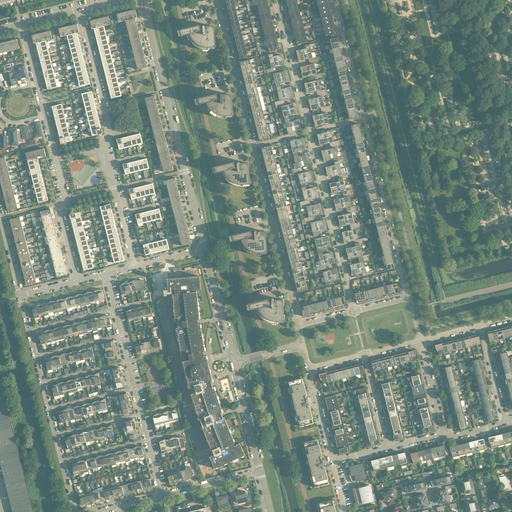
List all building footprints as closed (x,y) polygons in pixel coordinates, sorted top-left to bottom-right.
[(135,10),(116,14),(118,23),(125,21),(135,18),(137,18),(135,10)] [(90,21),(92,29),(94,29),(104,26),(110,25),(108,16),(90,21)] [(60,37),(67,36),(67,35),(77,33),(79,32),(77,24),(58,29),(60,37)] [(187,28),(186,28),(186,29),(184,29),(180,30),(181,37),(185,36),(188,35),(188,36),(189,38),(189,39),(190,40),(191,41),(192,42),(193,43),(194,44),(195,46),(196,46),(198,47),(199,48),(201,49),(202,49),(203,49),(204,50),(205,50),(206,50),(207,50),(209,50),(209,47),(214,47),(215,47),(213,27),(207,27),(207,30),(205,30),(205,27),(205,26),(204,26),(203,26),(202,26),(202,27),(202,29),(199,30),(198,25),(198,26),(195,26),(187,28)] [(335,29),(324,32),(326,38),(328,38),(327,37),(336,34),(335,29)] [(34,44),(36,43),(46,41),(52,39),(50,31),(32,35),(34,44)] [(306,36),(295,39),(296,42),(296,44),(300,43),(301,45),(307,43),(306,36)] [(278,43),(267,46),(269,53),(276,51),(275,49),(280,48),(279,48),(279,46),(278,46),(278,43)] [(298,50),(299,56),(311,53),(310,48),(315,46),(314,43),(305,46),(306,48),(298,50)] [(246,51),(238,53),(239,56),(238,56),(239,60),(248,58),(246,51)] [(313,58),(311,53),(299,56),(301,61),(308,59),(309,62),(319,60),(318,57),(313,58)] [(282,60),(281,55),(273,57),(272,54),(263,56),(264,59),(269,58),(270,63),(282,60)] [(276,67),(283,66),(282,60),(270,63),(271,68),(266,70),(267,73),(277,70),(276,67)] [(315,69),(314,64),(319,63),(319,60),(309,62),(310,65),(302,67),(303,72),(315,69)] [(28,79),(24,65),(16,67),(20,81),(28,79)] [(315,69),(303,72),(305,78),(312,76),(313,78),(323,76),(322,73),(317,74),(315,69)] [(286,76),(285,71),(277,73),(277,70),(267,73),(268,76),(273,74),(274,79),(286,76)] [(14,85),(11,74),(5,75),(8,87),(14,85)] [(280,84),(288,82),(286,76),(274,79),(275,85),(270,86),(271,87),(271,89),(281,86),(280,84)] [(306,83),(308,88),(319,85),(318,80),(323,79),(323,76),(313,78),(314,81),(306,83)] [(319,85),(308,88),(309,94),(316,92),(317,95),(327,92),(326,89),(321,90),(319,85)] [(290,93),(289,87),(281,89),(281,86),(271,89),(272,92),(277,91),(278,96),(290,93)] [(310,99),(312,105),(324,102),(322,96),(327,95),(327,92),(317,95),(318,97),(310,99)] [(290,93),(278,96),(280,101),(274,102),(275,105),(285,103),(284,100),(292,98),(290,93)] [(204,96),(204,97),(203,97),(204,97),(201,98),(197,99),(198,105),(202,104),(205,103),(206,105),(206,106),(207,107),(207,109),(208,109),(209,110),(210,112),(211,113),(212,114),(213,115),(215,116),(216,116),(218,117),(219,117),(220,118),(221,118),(222,118),(223,118),(224,118),(225,118),(226,118),(226,116),(232,115),(232,116),(231,95),(224,95),(224,98),(222,98),(222,95),(222,94),(221,94),(220,94),(219,95),(219,97),(216,98),(215,94),(209,95),(204,97),(204,96)] [(324,102),(312,105),(313,110),(321,108),(321,111),(331,108),(330,105),(325,107),(324,102)] [(285,105),(285,103),(275,105),(276,108),(281,107),(282,112),(294,109),(293,104),(285,105)] [(314,115),(316,121),(328,118),(326,113),(331,111),(331,108),(321,111),(322,114),(314,115)] [(294,109),(282,112),(284,117),(279,118),(279,121),(289,119),(288,116),(296,114),(294,109)] [(328,118),(316,121),(317,126),(325,125),(329,124),(328,118)] [(289,122),(289,119),(279,121),(280,124),(285,123),(286,128),(298,125),(297,120),(289,122)] [(42,136),(38,123),(32,125),(36,138),(42,136)] [(298,125),(286,128),(288,135),(292,134),(292,133),(300,131),(298,125)] [(27,127),(20,128),(22,140),(30,138),(27,127)] [(17,145),(16,129),(8,130),(10,146),(17,145)] [(319,134),(320,140),(332,137),(331,130),(326,131),(327,132),(319,134)] [(332,137),(320,140),(322,145),(329,143),(330,146),(339,143),(339,140),(334,142),(332,137)] [(294,140),(294,139),(290,141),(291,147),(303,144),(302,138),(294,140)] [(323,150),(324,156),(336,153),(335,148),(340,146),(339,143),(330,146),(331,148),(323,150)] [(303,144),(291,147),(292,152),(287,153),(288,156),(298,154),(297,151),(304,149),(303,144)] [(25,153),(27,161),(38,159),(46,157),(44,148),(25,153)] [(338,158),(336,153),(324,156),(326,161),(333,159),(334,162),(344,160),(343,158),(343,157),(338,158)] [(298,157),(298,154),(288,156),(289,159),(294,158),(295,163),(307,160),(306,155),(298,157)] [(301,168),(309,166),(307,160),(295,163),(296,168),(291,170),(292,173),(302,170),(301,168)] [(341,169),(339,164),(344,163),(344,162),(344,160),(334,162),(335,165),(327,167),(329,172),(341,169)] [(221,165),(218,166),(214,167),(215,173),(219,172),(222,171),(222,172),(223,173),(223,174),(223,175),(224,176),(225,177),(226,179),(227,180),(228,181),(229,182),(231,183),(232,184),(233,185),(235,185),(236,186),(243,186),(243,184),(249,184),(248,163),(241,164),(241,166),(240,166),(239,163),(238,162),(237,162),(237,163),(236,163),(236,164),(237,166),(234,166),(232,162),(221,165)] [(341,169),(329,172),(330,178),(337,176),(338,178),(348,176),(347,173),(342,174),(341,169)] [(311,176),(310,171),(302,173),(302,170),(292,173),(293,175),(293,176),(298,174),(299,180),(311,176)] [(305,184),(313,182),(311,176),(299,180),(301,185),(295,186),(296,189),(306,187),(305,184)] [(331,183),(333,188),(345,185),(343,180),(348,179),(348,176),(338,178),(339,181),(331,183)] [(345,185),(333,188),(334,194),(342,192),(342,195),(352,192),(351,189),(346,191),(345,185)] [(315,193),(314,187),(306,189),(306,187),(296,189),(297,191),(297,192),(302,191),(303,196),(315,193)] [(335,199),(337,205),(349,202),(347,197),(353,195),(352,192),(342,195),(343,197),(335,199)] [(309,200),(317,198),(315,193),(303,196),(305,201),(300,202),(300,203),(300,205),(310,203),(309,200)] [(350,207),(349,202),(337,205),(338,210),(346,208),(346,211),(356,209),(356,208),(355,206),(350,207)] [(319,209),(318,204),(310,205),(310,203),(300,205),(301,207),(301,208),(306,207),(307,212),(319,209)] [(313,216),(321,214),(319,209),(307,212),(309,217),(304,219),(304,220),(304,222),(314,219),(313,216)] [(339,216),(341,221),(353,218),(352,213),(357,212),(356,209),(346,211),(347,214),(339,216)] [(353,218),(341,221),(342,226),(350,225),(350,227),(360,225),(359,222),(354,223),(353,218)] [(324,225),(322,220),(315,222),(314,219),(304,222),(305,225),(310,223),(312,228),(324,225)] [(324,225),(312,228),(313,234),(308,235),(308,238),(318,235),(317,233),(325,231),(324,225)] [(357,234),(356,229),(361,228),(360,225),(350,227),(351,230),(344,232),(345,237),(357,234)] [(238,233),(235,234),(231,235),(233,241),(236,241),(239,240),(240,241),(240,243),(241,243),(241,244),(242,246),(243,247),(244,248),(245,249),(246,250),(248,251),(249,252),(251,253),(252,254),(254,254),(261,255),(261,252),(266,252),(265,231),(258,232),(259,235),(257,235),(257,232),(256,232),(256,231),(255,230),(254,231),(254,232),(253,232),(254,234),(251,235),(250,230),(249,230),(249,231),(244,232),(239,233),(238,233)] [(357,234),(345,237),(346,243),(354,241),(355,244),(364,241),(363,238),(358,240),(357,234)] [(319,238),(318,235),(308,238),(309,241),(314,240),(316,245),(328,242),(326,236),(319,238)] [(348,248),(349,254),(361,251),(360,246),(365,244),(364,241),(355,244),(355,246),(348,248)] [(321,249),(329,247),(328,242),(316,245),(317,250),(312,251),(313,254),(322,252),(321,249)] [(361,251),(349,254),(350,259),(358,257),(359,260),(368,258),(367,255),(362,256),(361,251)] [(332,258),(330,252),(323,254),(322,252),(313,254),(313,257),(318,256),(320,261),(332,258)] [(325,265),(333,263),(332,258),(320,261),(321,266),(316,267),(317,270),(326,268),(325,265)] [(352,264),(353,270),(365,267),(364,262),(369,261),(368,258),(359,260),(359,263),(352,264)] [(365,267),(353,270),(354,275),(362,273),(363,276),(372,274),(372,271),(366,272),(365,267)] [(336,274),(334,269),(327,271),(326,268),(317,270),(317,272),(317,273),(323,272),(324,277),(336,274)] [(330,282),(337,280),(336,274),(324,277),(325,283),(320,284),(321,287),(330,284),(330,282)] [(213,383),(206,355),(200,357),(201,356),(201,355),(201,354),(200,353),(199,352),(204,351),(205,351),(203,342),(200,324),(196,324),(195,320),(199,320),(196,292),(195,292),(195,290),(201,290),(200,276),(195,277),(195,278),(190,279),(190,277),(176,278),(177,280),(171,280),(171,278),(167,279),(168,292),(175,291),(175,294),(172,294),(175,322),(177,322),(178,328),(176,328),(181,356),(183,355),(184,361),(182,361),(189,389),(191,388),(192,393),(191,394),(199,421),(201,420),(203,425),(201,426),(212,452),(215,451),(216,453),(209,456),(214,469),(245,455),(239,443),(234,445),(233,444),(234,443),(224,417),(220,418),(218,415),(223,413),(214,386),(213,386),(208,388),(209,387),(209,386),(208,385),(207,384),(213,383)] [(396,283),(392,284),(394,294),(401,292),(399,286),(397,286),(396,283)] [(256,301),(255,301),(255,302),(253,302),(248,303),(250,310),(255,309),(257,308),(257,309),(257,310),(258,311),(258,313),(259,314),(260,315),(261,317),(262,318),(264,319),(265,320),(266,321),(268,321),(269,322),(271,322),(271,323),(273,323),(274,323),(276,323),(278,323),(278,321),(283,320),(283,321),(284,320),(282,300),(275,300),(276,303),(274,303),(274,300),(273,299),(272,299),(271,299),(271,300),(271,302),(268,303),(267,298),(266,299),(258,301),(256,302),(256,301)] [(40,317),(39,315),(37,306),(32,308),(32,310),(31,311),(33,315),(34,318),(40,317)] [(111,325),(109,316),(104,316),(106,326),(107,328),(112,327),(111,325)] [(45,342),(43,332),(38,335),(39,337),(38,337),(40,341),(40,342),(39,342),(39,345),(41,345),(46,343),(46,342),(45,342)] [(438,351),(439,355),(444,353),(441,344),(435,345),(437,351),(438,351)] [(52,368),(50,358),(45,361),(46,363),(44,363),(46,367),(47,367),(48,371),(53,369),(52,368)] [(511,372),(511,366),(501,370),(502,373),(500,373),(501,375),(511,372)] [(149,371),(149,380),(157,379),(157,375),(162,374),(163,383),(164,383),(163,373),(158,374),(158,373),(156,373),(156,370),(149,371)] [(323,384),(328,382),(325,373),(319,374),(321,380),(322,380),(323,384)] [(420,374),(409,377),(410,381),(410,382),(421,379),(420,374)] [(457,381),(456,376),(445,379),(446,382),(444,382),(445,384),(455,381),(457,381)] [(511,377),(504,380),(504,383),(503,383),(503,385),(511,382),(511,377)] [(307,398),(305,392),(302,379),(288,382),(299,427),(313,423),(308,404),(310,405),(310,404),(310,403),(310,402),(309,399),(309,398),(308,397),(308,396),(307,398)] [(125,386),(124,381),(114,384),(112,384),(113,389),(115,389),(125,386)] [(59,394),(56,384),(52,387),(52,389),(51,390),(53,393),(54,397),(59,396),(59,394)] [(392,386),(380,389),(382,394),(393,391),(392,387),(394,387),(393,385),(391,385),(392,386)] [(458,386),(457,386),(447,388),(448,392),(447,392),(447,394),(458,391),(460,391),(458,386)] [(354,390),(355,394),(356,395),(367,393),(366,387),(365,387),(365,388),(354,390)] [(394,396),(383,398),(384,403),(395,400),(394,397),(396,396),(396,394),(394,395),(394,396)] [(337,400),(326,403),(327,407),(338,405),(338,401),(340,401),(339,398),(337,399),(337,400)] [(396,405),(385,408),(386,412),(398,410),(397,406),(399,406),(398,403),(396,404),(396,405)] [(340,409),(328,412),(329,417),(341,414),(340,410),(342,410),(341,408),(339,408),(340,409)] [(63,411),(58,413),(59,415),(57,416),(59,419),(60,419),(61,423),(66,422),(65,420),(63,411)] [(399,414),(387,417),(389,422),(400,419),(399,415),(401,415),(401,413),(398,413),(399,414)] [(495,413),(485,416),(486,421),(487,421),(487,422),(493,420),(493,419),(495,419),(494,415),(496,415),(495,413)] [(0,425),(11,423),(10,417),(0,419),(0,425)] [(342,419),(331,421),(332,426),(343,423),(342,420),(344,419),(344,417),(342,418),(342,419)] [(401,424),(390,426),(391,431),(402,428),(401,425),(403,424),(403,422),(401,422),(401,424)] [(0,431),(13,428),(11,423),(0,425),(0,431)] [(344,428),(333,431),(334,435),(345,433),(345,429),(347,428),(346,426),(344,427),(344,428)] [(0,437),(14,434),(13,428),(0,431),(0,437)] [(403,433),(392,436),(393,441),(394,441),(394,440),(397,439),(397,440),(405,438),(404,434),(406,433),(405,431),(403,432),(403,433)] [(508,433),(502,434),(504,444),(511,443),(509,434),(508,433)] [(0,444),(16,440),(14,434),(0,437),(0,444)] [(138,439),(138,434),(125,437),(126,441),(125,441),(126,443),(129,442),(129,441),(138,439)] [(502,434),(497,436),(495,436),(495,437),(497,446),(504,444),(502,434)] [(347,437),(335,440),(336,445),(348,442),(347,438),(349,438),(348,436),(346,436),(347,437)] [(497,446),(495,437),(495,436),(489,438),(489,441),(486,442),(487,445),(490,444),(491,448),(497,446)] [(72,446),(69,437),(65,439),(65,441),(64,442),(66,446),(66,445),(66,446),(67,449),(72,448),(72,446)] [(322,459),(320,453),(317,439),(304,443),(315,488),(328,484),(323,465),(325,465),(325,464),(325,462),(325,460),(324,459),(323,458),(324,457),(323,457),(322,459)] [(379,439),(367,442),(367,441),(365,441),(366,443),(368,443),(369,447),(377,445),(376,445),(380,444),(379,439)] [(489,451),(487,445),(486,442),(484,443),(483,439),(476,441),(479,451),(485,449),(485,452),(489,451)] [(0,450),(17,446),(16,440),(0,444),(0,450)] [(476,441),(470,442),(472,452),(479,451),(476,441)] [(470,442),(465,444),(463,444),(465,454),(472,452),(470,442)] [(463,444),(461,445),(456,446),(459,456),(465,454),(463,444)] [(349,447),(338,449),(339,455),(339,454),(342,453),(342,454),(350,452),(349,448),(351,447),(351,445),(349,445),(349,447)] [(449,456),(447,449),(444,450),(443,445),(437,447),(437,448),(439,457),(445,456),(446,457),(449,457),(449,456)] [(0,456),(19,452),(17,446),(0,450),(0,456)] [(144,457),(142,446),(136,446),(139,457),(139,459),(144,457)] [(459,456),(456,446),(450,447),(450,449),(447,449),(449,456),(452,455),(452,457),(459,456)] [(439,457),(437,448),(437,447),(430,449),(433,459),(439,457)] [(430,449),(426,450),(424,450),(426,460),(433,459),(430,449)] [(424,450),(417,452),(419,462),(426,460),(424,450)] [(0,462),(20,458),(19,452),(0,456),(0,462)] [(417,452),(413,453),(411,454),(411,455),(408,456),(409,459),(412,458),(413,464),(419,462),(417,452)] [(409,459),(408,456),(405,456),(404,453),(398,454),(400,464),(401,467),(410,464),(409,459)] [(398,454),(391,456),(394,466),(400,464),(398,454)] [(391,456),(387,457),(384,458),(387,468),(394,466),(391,456)] [(0,462),(1,468),(22,463),(20,458),(0,462)] [(387,468),(384,458),(378,459),(380,469),(387,468)] [(378,459),(374,460),(371,461),(372,462),(369,463),(372,476),(375,475),(374,471),(380,469),(378,459)] [(3,474),(23,469),(22,463),(1,468),(3,474)] [(78,472),(76,463),(71,465),(72,467),(70,468),(72,472),(73,472),(74,475),(79,474),(79,472),(78,472)] [(349,475),(351,481),(352,481),(352,482),(353,482),(354,482),(355,482),(356,481),(357,481),(366,479),(362,463),(347,467),(348,473),(349,473),(350,475),(349,475)] [(185,468),(186,470),(188,479),(193,477),(192,475),(194,474),(192,470),(191,470),(190,467),(185,468)] [(4,480),(25,475),(23,469),(3,474),(4,480)] [(175,484),(171,471),(166,473),(169,484),(175,484)] [(450,474),(440,477),(441,484),(444,484),(451,482),(450,474)] [(26,481),(25,475),(4,480),(6,486),(26,481)] [(508,488),(505,476),(499,477),(502,490),(508,488)] [(440,477),(430,479),(431,487),(441,484),(440,477)] [(467,481),(462,483),(463,487),(462,487),(462,488),(463,490),(464,491),(465,494),(470,493),(469,489),(471,489),(471,488),(474,488),(474,486),(473,485),(473,483),(472,482),(471,480),(471,479),(467,480),(467,481)] [(410,485),(404,487),(405,493),(413,491),(415,491),(414,483),(413,480),(409,481),(410,485)] [(414,483),(415,491),(425,488),(424,480),(414,483)] [(7,492),(27,487),(26,481),(6,486),(7,492)] [(369,485),(352,489),(354,496),(354,495),(355,495),(358,504),(370,501),(373,501),(369,485)] [(29,493),(27,487),(7,492),(9,498),(29,493)] [(436,494),(435,495),(436,498),(449,495),(447,489),(445,490),(436,492),(436,494)] [(381,493),(382,501),(387,499),(387,500),(391,499),(395,498),(395,496),(396,495),(397,495),(397,494),(397,493),(396,492),(395,492),(394,492),(394,490),(381,493)] [(235,494),(238,503),(247,501),(247,500),(249,497),(246,496),(245,491),(235,494)] [(10,503),(30,498),(29,493),(9,498),(10,503)] [(412,497),(414,503),(427,500),(426,497),(425,497),(424,495),(414,497),(412,497)] [(449,495),(436,498),(437,502),(438,501),(439,504),(450,501),(449,495)] [(499,508),(497,499),(496,495),(491,496),(488,496),(489,500),(487,500),(489,510),(494,509),(499,508)] [(229,505),(226,496),(217,498),(219,508),(224,507),(226,508),(228,506),(229,505)] [(12,509),(32,504),(30,498),(10,503),(12,509)] [(320,511),(335,511),(332,500),(319,504),(320,511)] [(427,500),(414,503),(415,509),(427,506),(426,504),(428,504),(427,500)] [(472,503),(467,504),(468,508),(467,508),(467,510),(468,511),(474,511),(476,510),(479,509),(479,508),(478,507),(478,505),(477,503),(476,501),(476,500),(472,501),(472,503)] [(387,511),(397,511),(398,510),(401,509),(400,503),(394,505),(394,508),(387,509),(387,511)]
